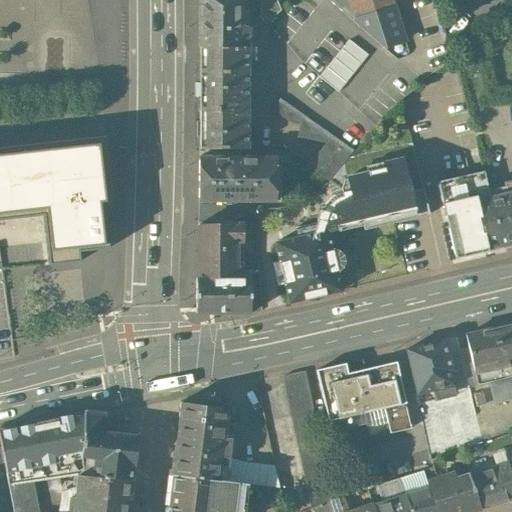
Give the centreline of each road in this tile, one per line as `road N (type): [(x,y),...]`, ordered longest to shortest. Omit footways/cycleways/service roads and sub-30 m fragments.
road 1 (secondary): [(511,276),(158,350)]
road 2 (secondary): [(159,372),(511,299)]
road 3 (secondary): [(158,0),(158,350)]
road 4 (secondary): [(0,409),(159,372)]
road 5 (secondary): [(158,350),(0,384)]
